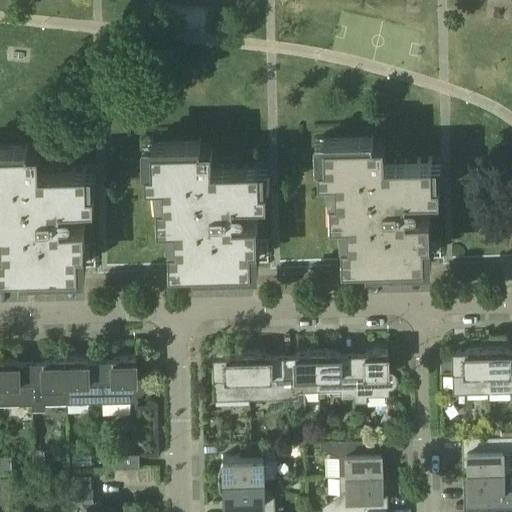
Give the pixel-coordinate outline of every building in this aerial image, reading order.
[(0,146),(0,269),(79,267),(97,267),(97,273),(100,273),(149,272),(149,271),(149,265),(170,265),(172,265),(252,263),(270,262),(270,268),(272,268),(322,267),(322,266),(322,261),(343,260),(344,260),(425,258),(444,258),(444,264),(445,264),(496,263),(496,262),(496,256),(511,255),(511,227),(472,214),(471,192),(451,193),(440,193),(439,178),(433,178),(433,157),(419,157),(389,158),(385,158),(384,137),(325,138),(318,138),(319,160),(319,175),(330,174),(331,195),(331,196),(279,197),(271,197),(267,197),(267,182),(261,182),(260,161),(246,162),(217,162),(213,163),(212,141),(152,143),(146,143),(146,164),(147,179),(157,179),(158,200),(106,201),(94,202),(94,186),(88,187),(87,166),(73,166),(44,167),(40,167),(39,145),(0,146)] [(470,346),(465,347),(465,348),(453,348),(454,393),(489,392),(488,344),(483,344),(479,344),(474,345),(470,346)] [(492,344),(488,344),(489,392),(511,391),(511,347),(510,348),(510,346),(506,345),(501,345),(497,344),(492,344)] [(354,351),(355,395),(355,401),(368,401),(368,395),(390,394),(390,388),(392,388),(393,388),(395,387),(396,386),(397,385),(398,383),(398,382),(399,380),(399,378),(398,377),(398,375),(397,374),(396,372),(394,372),(393,371),(391,370),(390,370),(389,345),(384,346),(379,346),(375,347),(370,348),(366,349),(366,350),(354,351)] [(298,390),(320,390),(319,347),(314,347),(309,348),(305,349),(300,350),(296,351),(296,352),(284,352),(285,397),(298,397),(298,390)] [(342,396),(355,395),(354,351),(342,351),(342,350),(337,349),(332,348),(328,348),(323,347),(319,347),(320,390),(341,389),(342,396)] [(231,352),(226,353),(226,354),(214,354),(215,399),(250,398),(249,349),(245,349),(240,350),(235,351),(231,352)] [(254,349),(249,349),(250,398),(285,397),(284,352),(272,353),(272,352),(267,351),(263,350),(258,349),(254,349)] [(102,357),(103,402),(138,401),(138,395),(140,395),(141,394),(143,393),(144,392),(145,391),(146,390),(146,388),(146,386),(146,385),(146,383),(145,382),(145,380),(144,379),(142,378),(141,377),(139,377),(138,377),(137,352),(132,352),(127,353),(123,354),(118,355),(113,356),(114,357),(102,357)] [(33,359),(33,403),(33,409),(46,409),(46,403),(68,403),(67,354),(61,354),(57,355),(52,355),(48,356),(44,358),(44,359),(33,359)] [(70,354),(67,354),(68,403),(103,402),(102,357),(90,358),(89,356),(85,355),(80,354),(75,354),(70,354)] [(0,404),(33,403),(33,359),(20,359),(20,358),(15,357),(10,356),(5,356),(0,355),(0,404)] [(469,472),(511,470),(511,451),(511,450),(511,434),(463,435),(464,466),(468,466),(469,472)] [(340,474),(383,473),(383,468),(388,468),(387,437),(321,439),(321,446),(340,450),(340,474)] [(248,441),(248,454),(224,454),(224,460),(223,463),(222,465),(221,468),(220,470),(219,473),(219,476),(219,479),(265,477),(265,465),(274,462),(274,440),(248,441)] [(35,450),(35,469),(44,469),(44,450),(35,450)] [(134,454),(104,454),(104,470),(134,470),(134,454)] [(11,455),(0,455),(0,467),(11,467),(11,455)] [(464,477),(465,506),(511,504),(511,472),(511,470),(469,472),(469,477),(464,477)] [(92,510),(92,487),(92,473),(69,473),(70,488),(70,502),(85,502),(85,509),(84,510),(84,511),(112,511),(113,509),(92,510)] [(383,473),(340,474),(341,487),(323,503),(323,510),(389,508),(388,478),(383,478),(383,473)] [(224,494),(225,497),(226,502),(249,502),(249,511),(275,511),(275,492),(265,490),(265,477),(219,479),(219,481),(219,484),(220,487),(221,489),(222,492),(224,494)]
